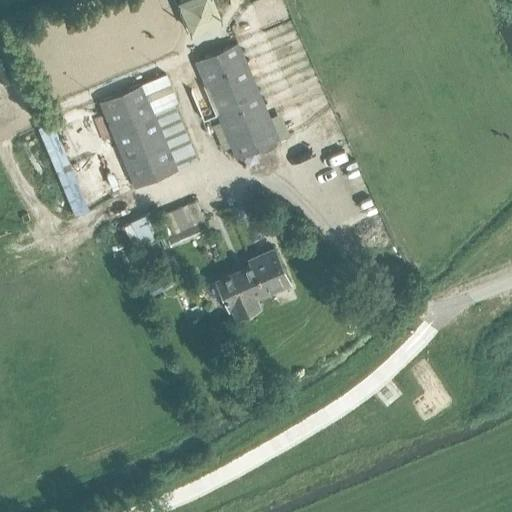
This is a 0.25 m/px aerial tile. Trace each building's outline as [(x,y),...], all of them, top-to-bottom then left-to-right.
[(189,29),(221,15),(214,0),(184,0),(178,3),(189,29)] [(236,157),(276,141),(277,140),(237,43),(196,60),(236,157)] [(136,187),(176,170),(200,160),(165,75),(141,85),(100,101),(136,187)] [(197,201),(160,217),(173,246),(210,230),(197,201)] [(283,205),(276,215),(290,224),(297,214),(283,205)] [(146,213),(130,220),(140,244),(156,236),(146,213)] [(273,250),(249,261),(263,294),(288,283),(273,250)] [(130,254),(121,258),(127,272),(136,268),(135,265),(130,254)] [(216,281),(209,284),(216,301),(223,298),(228,308),(232,307),(236,316),(257,307),(254,298),(263,294),(249,261),(248,261),(250,266),(216,281)]
